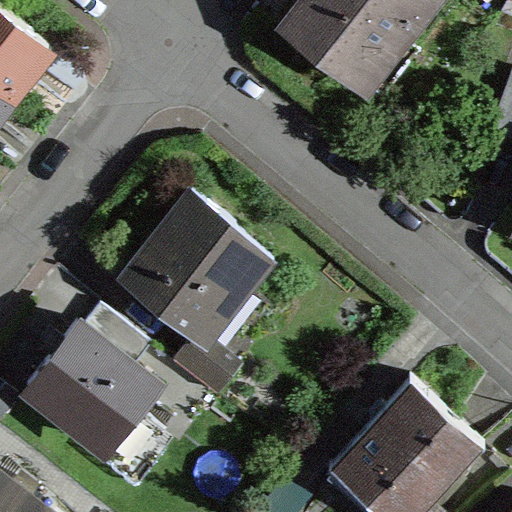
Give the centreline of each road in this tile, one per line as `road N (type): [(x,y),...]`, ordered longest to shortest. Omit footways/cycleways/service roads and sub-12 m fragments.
road 1 (residential): [(172,48),(511,322)]
road 2 (residential): [(172,48),(0,267)]
